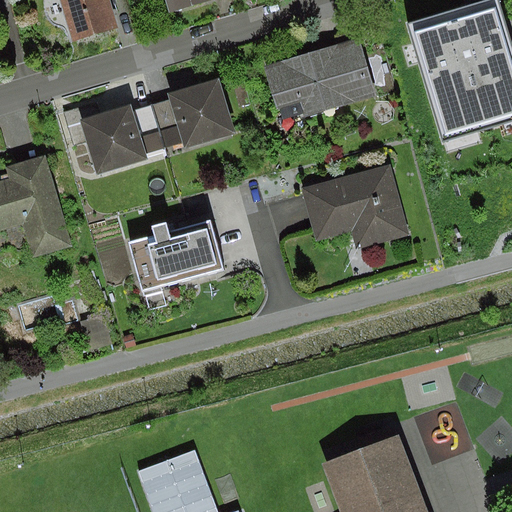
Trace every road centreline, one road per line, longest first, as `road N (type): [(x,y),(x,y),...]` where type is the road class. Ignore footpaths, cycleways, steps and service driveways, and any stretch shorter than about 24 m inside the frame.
road 1 (residential): [(0,394),(511,261)]
road 2 (residential): [(0,98),(327,0)]
